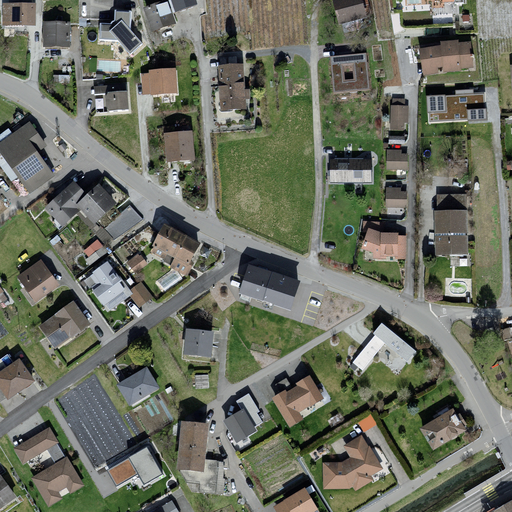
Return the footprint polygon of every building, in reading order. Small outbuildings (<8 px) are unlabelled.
[(172,0),(167,0),(144,8),(152,30),(175,23),(172,13),(176,11),(172,0)] [(195,0),(172,0),(176,11),(197,4),(195,0)] [(362,0),(332,0),(340,28),(367,21),(362,0)] [(34,4),(4,4),(5,24),(35,23),(34,4)] [(115,24),(100,25),(100,39),(117,41),(130,54),(143,44),(130,29),(132,13),(117,11),(115,24)] [(70,22),(44,21),(44,46),(70,46),(70,22)] [(440,45),(419,48),(423,75),(473,68),(471,41),(459,43),(459,39),(440,41),(440,45)] [(367,52),(330,56),(334,93),(370,89),(367,52)] [(242,65),(219,66),(222,109),(245,108),(242,65)] [(150,74),(142,75),(144,93),(151,92),(151,94),(178,92),(176,70),(150,72),(150,74)] [(126,84),(96,86),(98,110),(128,108),(126,84)] [(456,95),(428,97),(429,123),(486,120),(485,92),(474,93),(474,89),(456,90),(456,95)] [(409,106),(392,105),(391,128),(403,129),(404,122),(408,122),(409,106)] [(0,146),(31,186),(49,172),(35,154),(46,145),(29,123),(0,146)] [(192,131),(165,134),(167,162),(195,160),(192,131)] [(402,150),(387,150),(387,170),(408,170),(408,154),(402,154),(402,150)] [(370,160),(331,160),(331,181),(370,181),(370,160)] [(74,181),(45,208),(62,227),(82,209),(77,204),(87,194),(74,181)] [(82,209),(95,223),(98,220),(114,206),(117,203),(99,183),(87,194),(77,204),(82,209)] [(402,189),(387,188),(387,206),(406,207),(407,192),(402,191),(402,189)] [(466,194),(437,195),(437,212),(435,212),(436,256),(468,256),(466,194)] [(142,219),(130,205),(121,213),(114,206),(98,220),(115,240),(142,219)] [(198,247),(160,228),(146,255),(185,274),(198,247)] [(380,233),(369,228),(360,249),(374,254),(374,260),(407,260),(407,236),(398,235),(398,233),(380,233)] [(98,237),(84,248),(90,255),(104,244),(98,237)] [(142,252),(127,259),(131,269),(146,263),(142,252)] [(142,280),(131,288),(108,260),(85,278),(109,310),(130,294),(140,306),(154,295),(142,280)] [(12,278),(31,307),(58,289),(39,261),(12,278)] [(295,285),(245,268),(236,294),(286,311),(295,285)] [(71,303),(36,327),(51,352),(89,326),(71,303)] [(416,351),(382,323),(373,334),(375,335),(353,362),(362,369),(384,342),(408,361),(416,351)] [(209,332),(182,330),(179,357),(207,359),(209,332)] [(16,359),(0,369),(0,406),(33,384),(16,359)] [(143,366),(112,386),(127,408),(157,388),(143,366)] [(208,372),(195,374),(197,385),(210,383),(208,372)] [(306,376),(292,385),(294,388),(284,394),(282,391),(268,400),(286,430),(300,421),(296,414),(307,407),(308,409),(321,401),(306,376)] [(274,384),(279,393),(292,386),(287,377),(274,384)] [(236,401),(241,410),(243,408),(254,426),(262,422),(257,413),(260,411),(249,393),(236,401)] [(241,410),(223,420),(236,443),(257,431),(254,426),(243,408),(241,410)] [(449,408),(416,430),(430,451),(463,430),(449,408)] [(373,413),(359,418),(363,430),(377,424),(373,413)] [(203,424),(176,421),(170,469),(197,473),(203,424)] [(45,427),(12,448),(23,465),(56,445),(45,427)] [(339,464),(321,465),(322,491),(350,490),(352,494),(374,481),(371,478),(382,471),(360,436),(342,447),(348,460),(339,464)] [(147,447),(107,470),(116,486),(137,474),(143,485),(162,474),(147,447)] [(63,458),(29,478),(47,508),(81,487),(63,458)] [(0,481),(0,507),(12,499),(0,481)] [(319,511),(305,488),(274,507),(276,511),(319,511)] [(511,511),(511,501),(511,499),(488,511),(511,511)]
